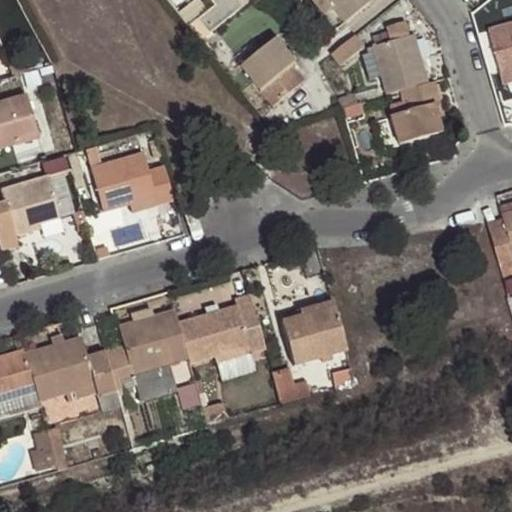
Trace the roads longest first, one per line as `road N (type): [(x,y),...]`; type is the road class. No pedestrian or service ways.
road 1 (residential): [(0,331),(499,176)]
road 2 (residential): [(436,0),(447,12),(499,176)]
road 3 (track): [(339,511),(511,466)]
